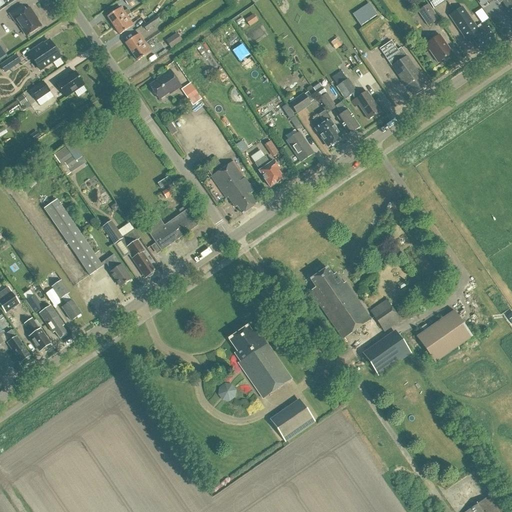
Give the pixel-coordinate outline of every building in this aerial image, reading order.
[(427,0),(434,9),(446,0),(427,0)] [(511,0),(486,0),(490,5),(496,0),(500,0),(511,16),(511,0)] [(428,5),(418,12),(428,27),(438,20),(428,5)] [(23,12),(20,7),(9,14),(13,20),(15,19),(27,36),(40,27),(33,16),(34,15),(30,8),(23,12)] [(107,18),(113,27),(127,17),(120,8),(107,18)] [(462,13),(452,20),(468,43),(473,40),(479,50),(495,39),(484,23),(473,30),(462,13)] [(258,22),(253,15),(244,20),(249,27),(258,22)] [(155,16),(142,25),(146,31),(159,22),(155,16)] [(127,17),(113,27),(119,36),(133,26),(127,17)] [(125,44),(131,53),(145,43),(138,34),(125,44)] [(177,35),(167,41),(171,48),(181,41),(177,35)] [(425,53),(429,51),(438,64),(452,54),(440,36),(422,48),(425,53)] [(330,42),(335,49),(341,45),(337,38),(330,42)] [(407,87),(414,96),(426,87),(421,80),(423,80),(401,48),(398,51),(391,41),(380,49),(406,88),(407,87)] [(42,44),(28,54),(39,71),(52,62),(56,69),(63,64),(59,58),(59,57),(58,56),(59,53),(57,50),(54,50),(49,42),(43,46),(42,44)] [(145,43),(131,53),(137,62),(151,52),(145,43)] [(243,44),(231,52),(240,65),(252,57),(243,44)] [(0,66),(5,73),(20,63),(15,56),(0,66)] [(155,95),(158,100),(169,93),(170,95),(181,87),(170,71),(160,77),(161,79),(150,87),(152,91),(152,93),(153,96),(155,96),(155,95)] [(63,79),(55,83),(66,98),(74,93),(77,97),(86,92),(82,87),(84,86),(75,73),(64,80),(63,79)] [(355,91),(346,79),(334,87),(342,99),(355,91)] [(49,93),(43,83),(29,92),(36,102),(49,93)] [(179,90),(190,106),(199,99),(188,83),(179,90)] [(317,83),(311,87),(317,97),(324,92),(317,83)] [(358,105),(369,120),(380,113),(367,92),(352,103),(355,107),(358,105)] [(311,105),(303,93),(288,104),(296,115),(311,105)] [(321,102),(329,97),(327,94),(319,99),(321,102)] [(26,102),(21,95),(15,99),(20,106),(26,102)] [(342,103),(335,108),(341,115),(337,117),(350,135),(360,128),(342,103)] [(280,107),(288,119),(293,115),(285,104),(280,107)] [(324,124),(316,130),(328,148),(342,139),(329,121),(331,120),(325,111),(318,116),(324,124)] [(289,120),(296,131),(301,127),(294,117),(289,120)] [(287,142),(301,162),(314,154),(300,134),(287,142)] [(65,147),(53,155),(62,167),(65,165),(68,168),(76,163),(75,162),(83,156),(71,140),(64,145),(65,147)] [(276,149),(269,154),(272,158),(278,153),(276,149)] [(259,172),(270,188),(276,184),(277,185),(284,180),(277,169),(278,168),(274,162),(270,164),(265,158),(255,165),(260,171),(259,172)] [(228,198),(235,208),(237,206),(243,214),(257,204),(250,194),(253,192),(233,162),(211,177),(226,199),(228,198)] [(171,183),(168,178),(157,184),(160,189),(171,183)] [(161,192),(165,199),(177,192),(173,185),(161,192)] [(110,273),(120,287),(131,280),(121,265),(121,266),(113,255),(100,264),(56,200),(44,209),(89,276),(106,264),(111,272),(110,273)] [(143,227),(161,252),(198,225),(187,210),(164,227),(157,218),(143,227)] [(119,234),(130,227),(126,220),(114,227),(119,234)] [(102,228),(114,245),(122,239),(111,222),(102,228)] [(147,277),(148,278),(151,277),(153,274),(152,273),(154,272),(150,265),(146,258),(145,259),(141,254),(143,252),(136,242),(139,239),(133,231),(126,236),(132,244),(127,248),(134,258),(132,259),(133,261),(133,262),(134,264),(136,264),(145,278),(147,277)] [(310,292),(343,340),(371,320),(345,283),(343,284),(336,274),(333,276),(327,267),(310,279),(316,288),(310,292)] [(50,287),(59,300),(69,293),(60,280),(50,287)] [(20,306),(8,288),(0,293),(0,306),(6,315),(20,306)] [(26,301),(35,315),(43,309),(35,296),(26,301)] [(62,309),(71,322),(81,315),(72,302),(71,302),(66,296),(61,299),(66,306),(62,309)] [(386,300),(370,312),(384,333),(401,321),(386,300)] [(55,333),(60,340),(60,339),(62,340),(66,337),(66,335),(67,335),(62,328),(64,326),(58,317),(57,318),(50,307),(50,306),(44,311),(43,314),(49,323),(47,325),(53,334),(55,333)] [(454,311),(417,338),(435,364),(472,337),(454,311)] [(29,337),(39,352),(44,349),(45,350),(49,347),(48,346),(50,345),(39,329),(39,330),(31,319),(24,325),(31,335),(29,337)] [(241,362),(239,364),(263,398),(291,379),(256,329),(252,332),(247,326),(228,340),(237,352),(235,354),(241,362)] [(22,362),(23,364),(28,360),(27,358),(29,357),(24,350),(25,350),(20,342),(19,343),(16,338),(11,331),(5,335),(2,332),(0,333),(0,345),(8,340),(10,343),(8,344),(21,363),(22,362)] [(315,422),(299,400),(269,420),(285,442),(315,422)] [(502,511),(491,495),(467,511),(502,511)]
